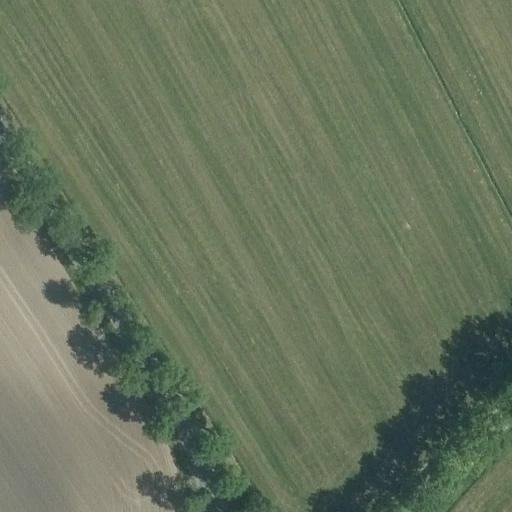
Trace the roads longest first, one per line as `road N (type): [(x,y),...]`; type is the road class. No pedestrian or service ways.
road 1 (unclassified): [(206,511),(194,443),(152,365),(0,131)]
road 2 (tertiary): [(416,511),(511,411)]
